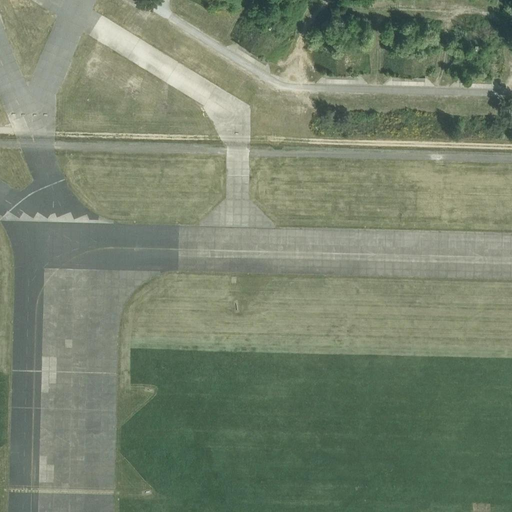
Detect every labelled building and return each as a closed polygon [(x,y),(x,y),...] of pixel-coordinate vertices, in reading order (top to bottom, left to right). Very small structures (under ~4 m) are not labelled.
[(186,0),(223,13),(227,13),(231,12),(235,10),(237,6),(239,0),(186,0)] [(250,0),(231,37),(277,65),(298,24),(299,20),(299,16),(297,12),(295,9),(279,0),(250,0)] [(319,24),(318,28),(316,72),(369,74),(371,30),(370,26),(368,23),(364,20),(360,19),(329,18),(325,19),(321,21),(319,24)] [(385,26),(384,30),(382,74),(436,75),(438,32),(437,28),(434,25),(431,22),(427,21),(396,20),(391,21),(388,23),(385,26)] [(452,30),(451,34),(449,76),(503,77),(504,35),(503,31),(501,27),(498,25),(494,24),(462,23),(458,24),(454,26),(452,30)]
